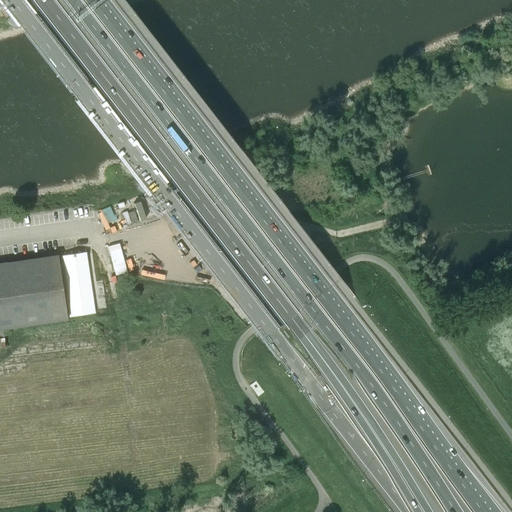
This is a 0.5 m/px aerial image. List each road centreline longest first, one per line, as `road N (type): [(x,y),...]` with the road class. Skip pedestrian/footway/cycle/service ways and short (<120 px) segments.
road 1 (motorway): [(10,0),(410,511)]
road 2 (motorway): [(43,0),(442,511)]
road 3 (motorway): [(478,511),(82,0)]
road 4 (unclassified): [(321,511),(330,505),(242,382),(237,363),(245,339),(343,263),(364,257),(387,265),(511,435)]
